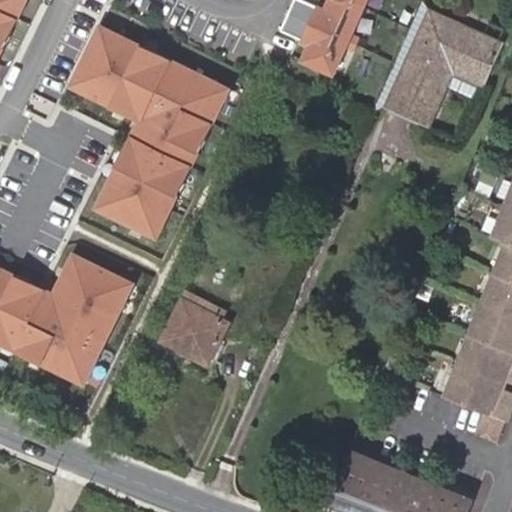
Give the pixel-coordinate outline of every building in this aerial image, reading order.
[(27,0),(0,0),(0,56),(5,47),(1,45),(6,34),(10,36),(27,0)] [(317,0),(315,6),(303,0),(280,0),(268,24),(298,39),(291,55),(321,70),(334,44),(342,48),(348,37),(340,33),(355,0),(317,0)] [(454,66),(481,78),(485,79),(501,44),(435,13),(395,102),(431,118),(447,83),(454,66)] [(145,47),(102,26),(72,86),(80,89),(81,86),(93,91),(91,95),(122,110),(124,106),(134,111),(132,115),(149,123),(140,141),(133,137),(125,154),(129,156),(123,166),(120,165),(99,208),(133,225),(135,221),(146,226),(144,230),(158,237),(179,194),(175,192),(180,182),(184,183),(200,151),(196,149),(201,139),(205,140),(230,89),(156,52),(154,56),(144,51),(145,47)] [(473,94),(481,78),(454,66),(447,83),(473,94)] [(487,413),(507,421),(511,408),(511,393),(504,390),(496,387),(500,378),(508,381),(511,382),(511,197),(496,239),(509,244),(449,399),(487,413)] [(0,336),(3,338),(1,341),(33,357),(35,353),(45,358),(44,362),(86,383),(93,369),(89,367),(94,357),(98,359),(121,311),(118,309),(123,299),(126,300),(135,284),(76,255),(68,271),(71,273),(66,284),(62,282),(56,295),(30,282),(28,286),(13,278),(14,275),(0,267),(0,336)] [(191,301),(223,318),(226,310),(196,293),(191,301)] [(223,318),(191,301),(185,298),(164,338),(209,363),(231,324),(223,318)] [(500,378),(496,387),(504,390),(508,381),(500,378)] [(487,413),(479,435),(499,443),(507,421),(487,413)] [(471,511),(476,501),(353,453),(328,511),(471,511)] [(476,501),(471,511),(479,511),(483,504),(476,501)]
